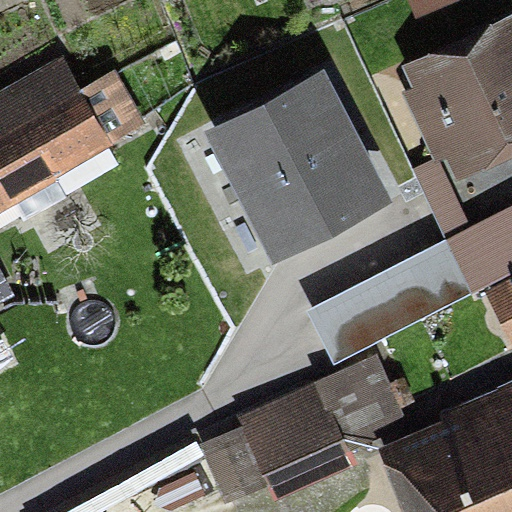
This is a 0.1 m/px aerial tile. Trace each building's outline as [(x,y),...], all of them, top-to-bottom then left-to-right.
[(511,28),(510,25),(420,67),(462,159),(511,135),(511,28)] [(0,99),(0,191),(102,133),(106,140),(137,122),(109,73),(79,90),(64,63),(0,99)] [(384,187),(322,69),(215,125),(277,244),(384,187)] [(342,375),(244,419),(266,469),(341,436),(340,432),(389,409),(367,359),(340,371),(342,375)] [(511,511),(511,381),(501,386),(511,413),(511,417),(404,461),(425,511),(511,511)]
